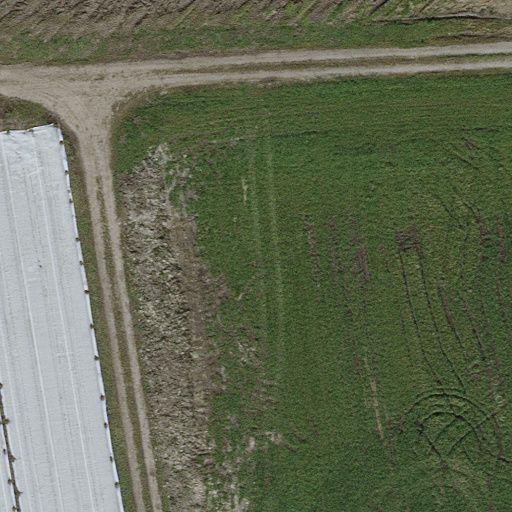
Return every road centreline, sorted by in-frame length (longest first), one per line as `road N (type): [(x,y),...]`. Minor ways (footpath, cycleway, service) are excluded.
road 1 (track): [(0,78),(511,51)]
road 2 (track): [(82,74),(156,511)]
